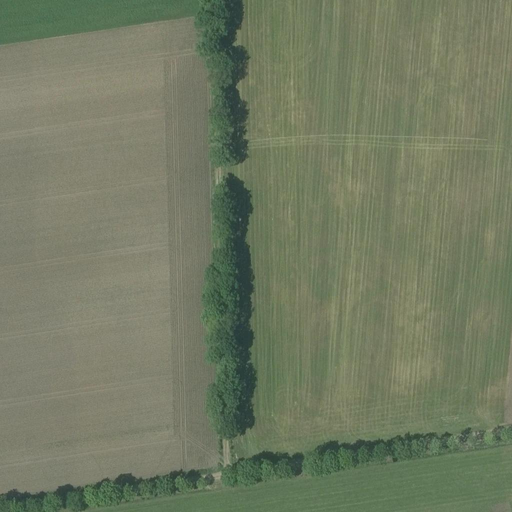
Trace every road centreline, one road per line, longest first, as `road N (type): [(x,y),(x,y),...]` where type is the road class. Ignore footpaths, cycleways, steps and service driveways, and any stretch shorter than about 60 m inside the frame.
road 1 (track): [(0,511),(511,433)]
road 2 (track): [(227,476),(213,0)]
